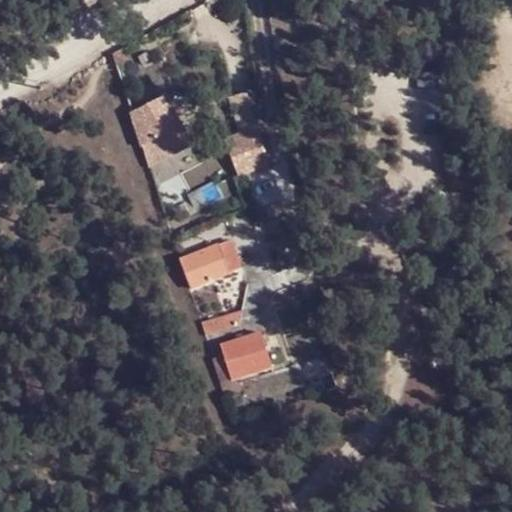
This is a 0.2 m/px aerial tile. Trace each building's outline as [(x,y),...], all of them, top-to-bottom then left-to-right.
[(284,103),(272,65),(258,70),(270,107),(284,103)] [(152,96),(123,99),(136,148),(173,138),(152,96)] [(238,176),(270,166),(259,131),(227,141),(238,176)] [(182,278),(213,272),(209,253),(208,246),(173,256),(182,278)] [(209,253),(213,272),(235,268),(231,248),(209,253)] [(221,384),(271,377),(265,336),(215,344),(221,384)]
